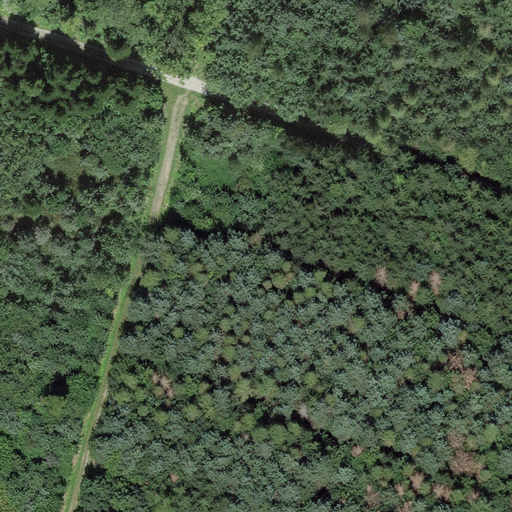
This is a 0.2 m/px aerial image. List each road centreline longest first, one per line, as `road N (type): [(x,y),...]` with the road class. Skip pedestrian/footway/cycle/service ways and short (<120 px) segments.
road 1 (track): [(511,201),(356,139),(0,27)]
road 2 (track): [(211,0),(177,84),(68,511)]
